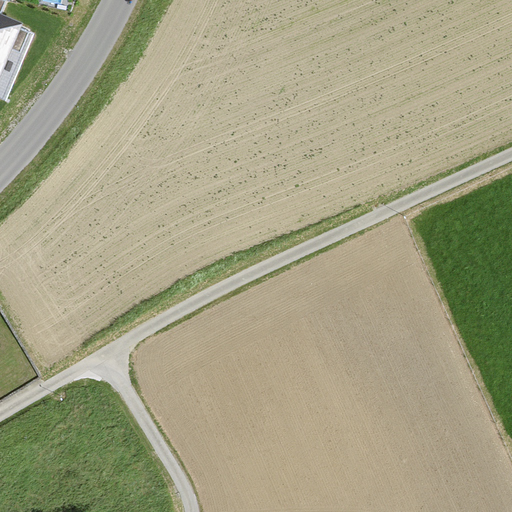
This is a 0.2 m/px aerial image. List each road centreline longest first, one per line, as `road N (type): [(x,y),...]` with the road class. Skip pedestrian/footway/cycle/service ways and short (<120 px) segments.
road 1 (tertiary): [(119,0),(74,77),(0,168)]
road 2 (track): [(104,354),(191,511)]
